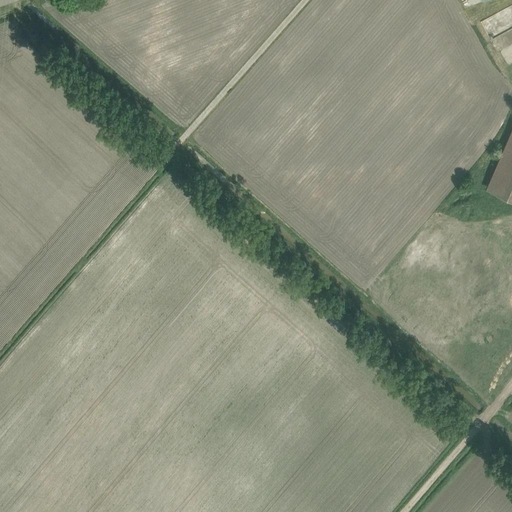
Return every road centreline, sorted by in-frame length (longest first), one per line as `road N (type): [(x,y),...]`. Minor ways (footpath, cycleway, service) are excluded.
road 1 (track): [(0,352),(309,0)]
road 2 (track): [(406,511),(511,390)]
